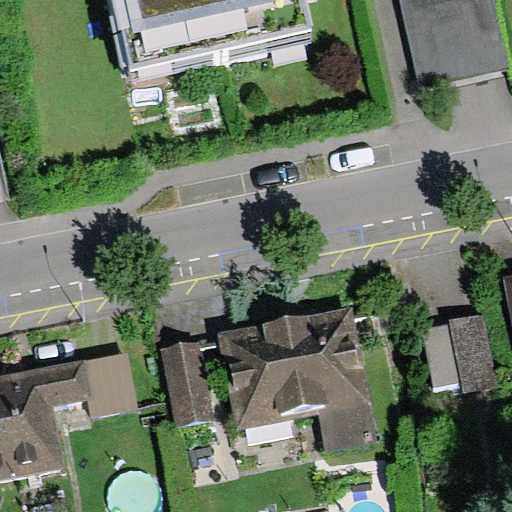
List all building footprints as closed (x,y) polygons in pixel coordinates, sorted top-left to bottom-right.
[(97,0),(115,81),(290,42),(281,0),(97,0)] [(486,0),(400,0),(421,91),(503,72),(486,0)] [(511,366),(511,289),(498,292),(511,366)] [(342,315),(213,341),(233,440),(312,424),(318,455),(369,445),(342,315)] [(473,324),(414,336),(428,408),(488,395),(473,324)] [(191,355),(156,361),(169,433),(204,427),(191,355)] [(0,386),(0,493),(54,485),(46,440),(131,425),(121,366),(0,386)]
